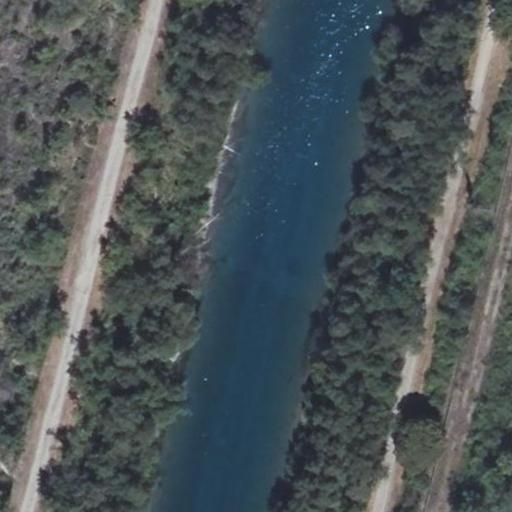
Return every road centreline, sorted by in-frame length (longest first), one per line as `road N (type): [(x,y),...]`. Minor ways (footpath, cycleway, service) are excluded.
road 1 (track): [(159,0),(30,511)]
road 2 (track): [(380,511),(494,0)]
road 3 (track): [(437,511),(511,227)]
